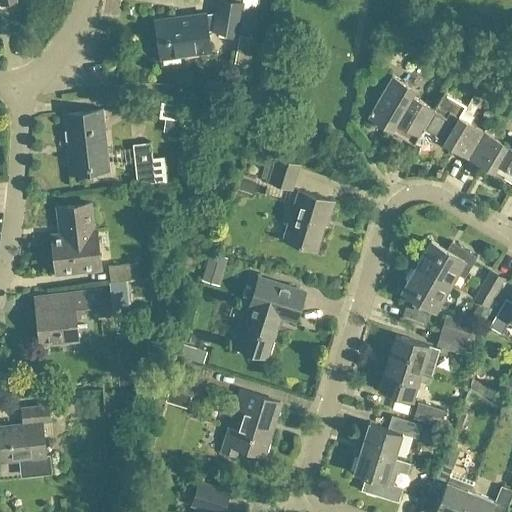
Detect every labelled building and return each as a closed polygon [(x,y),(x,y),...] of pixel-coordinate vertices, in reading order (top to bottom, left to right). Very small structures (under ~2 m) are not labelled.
[(215,31),(238,35),(244,5),(221,1),(218,15),(206,15),(157,21),(161,59),(212,52),(209,32),(215,31)] [(255,38),(239,36),(234,63),(250,65),(255,38)] [(435,110),(434,109),(412,96),(415,90),(392,76),(369,118),(416,146),(424,132),(423,131),(435,110)] [(443,93),(434,109),(435,110),(423,131),(424,132),(469,158),(485,132),(460,117),(467,106),(443,93)] [(165,103),(164,119),(186,120),(186,104),(165,103)] [(63,115),(65,123),(62,124),(65,149),(68,148),(71,176),(93,173),(93,168),(106,166),(102,133),(106,133),(103,110),(63,115)] [(511,147),(485,132),(469,158),(511,183),(511,147)] [(132,145),(137,186),(155,183),(151,143),(132,145)] [(262,179),(271,182),(293,189),(301,166),(270,156),(262,179)] [(157,158),(160,184),(171,182),(168,157),(157,158)] [(372,219),(385,204),(366,188),(354,203),(372,219)] [(328,227),(336,203),(300,191),(284,241),(318,252),(325,226),(328,227)] [(66,235),(52,236),(57,275),(101,270),(97,230),(94,231),(91,204),(58,208),(60,227),(65,226),(66,235)] [(432,242),(418,267),(450,286),(457,274),(466,279),(478,257),(452,242),(447,251),(432,242)] [(110,282),(140,278),(138,263),(109,266),(110,282)] [(436,311),(450,286),(418,267),(404,292),(436,311)] [(475,300),(482,304),(488,308),(504,279),(491,272),(475,300)] [(252,308),(239,350),(268,359),(281,317),(296,322),(306,292),(261,278),(251,307),(252,308)] [(78,340),(76,319),(105,315),(102,290),(35,298),(36,310),(39,345),(78,340)] [(511,304),(505,300),(490,327),(502,334),(510,320),(511,321),(511,304)] [(472,325),(446,316),(442,330),(468,339),(472,325)] [(467,340),(442,332),(437,345),(463,353),(467,340)] [(398,336),(389,363),(432,376),(440,349),(430,347),(430,346),(398,336)] [(171,389),(193,396),(203,366),(180,359),(171,389)] [(429,384),(432,376),(389,363),(381,390),(414,400),(420,381),(429,384)] [(242,390),(223,452),(236,456),(239,449),(265,457),(282,403),(242,390)] [(175,405),(192,409),(194,400),(178,396),(175,405)] [(445,412),(420,404),(415,418),(441,426),(445,412)] [(0,425),(0,462),(25,460),(26,476),(50,474),(49,457),(46,457),(43,422),(50,422),(49,405),(21,408),(23,423),(0,425)] [(363,448),(397,459),(405,434),(419,439),(423,425),(393,416),(389,429),(371,424),(363,448)] [(411,464),(397,460),(397,459),(363,448),(355,473),(368,478),(364,487),(368,492),(400,501),(404,489),(395,486),(399,472),(408,475),(411,464)] [(147,451),(146,455),(144,461),(176,472),(179,462),(147,451)] [(464,511),(472,492),(471,491),(475,481),(452,473),(454,468),(441,462),(430,491),(443,496),(436,511),(464,511)] [(224,511),(231,492),(200,483),(192,505),(212,511),(224,511)] [(507,511),(511,502),(511,490),(503,487),(497,501),(472,492),(464,511),(507,511)]
